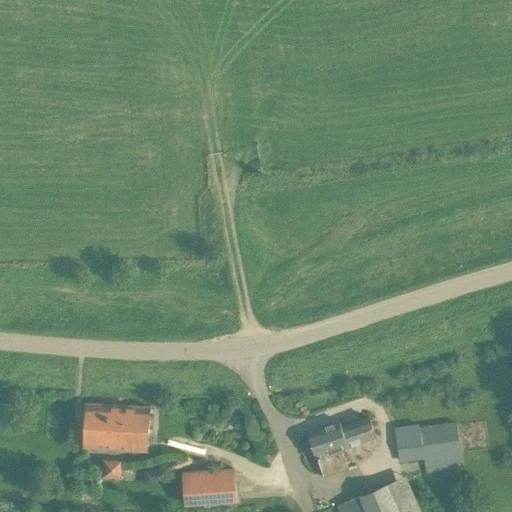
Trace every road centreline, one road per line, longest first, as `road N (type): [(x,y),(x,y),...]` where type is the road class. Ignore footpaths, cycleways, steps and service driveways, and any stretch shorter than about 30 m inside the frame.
road 1 (unclassified): [(0,345),(231,356),(511,272)]
road 2 (track): [(186,0),(249,314),(365,213)]
